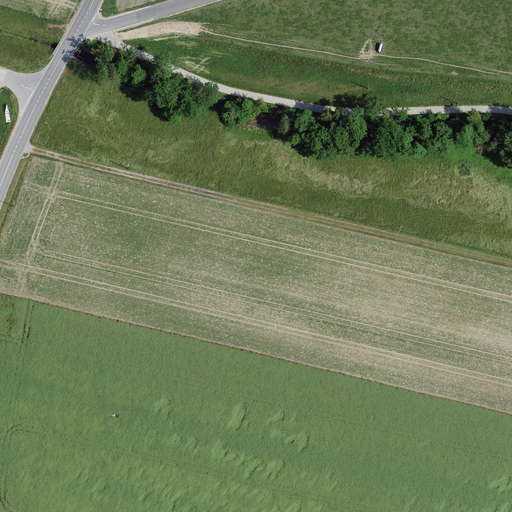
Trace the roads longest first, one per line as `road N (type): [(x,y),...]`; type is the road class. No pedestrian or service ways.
road 1 (track): [(97,25),(116,43),(203,82),(283,102),(341,111),(511,111)]
road 2 (tertiary): [(83,19),(0,186)]
